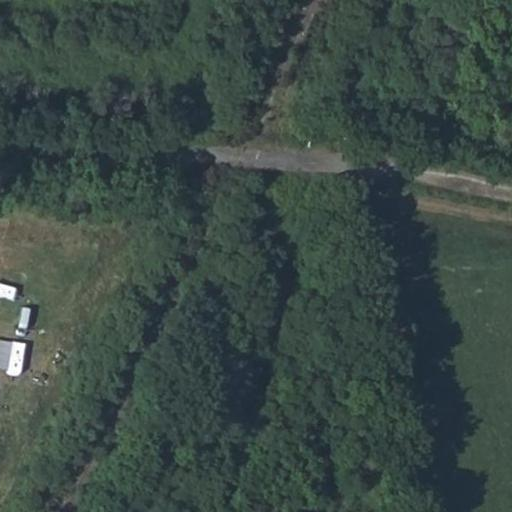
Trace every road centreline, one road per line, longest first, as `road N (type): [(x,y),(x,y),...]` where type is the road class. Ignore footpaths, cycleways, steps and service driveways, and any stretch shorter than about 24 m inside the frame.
road 1 (track): [(212,511),(261,379),(283,258),(273,167),(280,123),(330,0)]
road 2 (track): [(511,200),(396,176),(0,154)]
